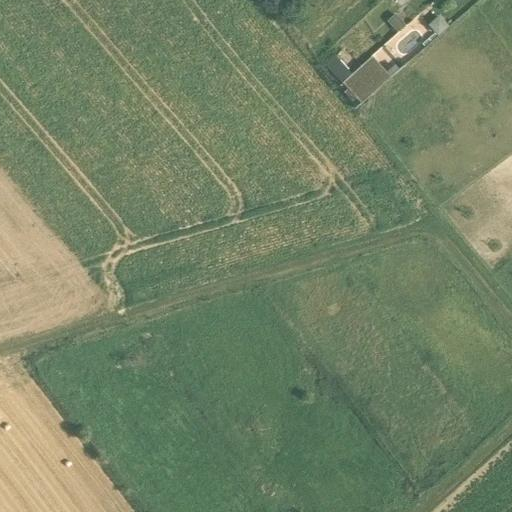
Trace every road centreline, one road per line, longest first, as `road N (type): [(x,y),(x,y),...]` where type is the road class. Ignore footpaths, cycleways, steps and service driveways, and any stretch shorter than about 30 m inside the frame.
road 1 (track): [(511,323),(438,237),(418,232),(0,354)]
road 2 (track): [(422,511),(511,426)]
